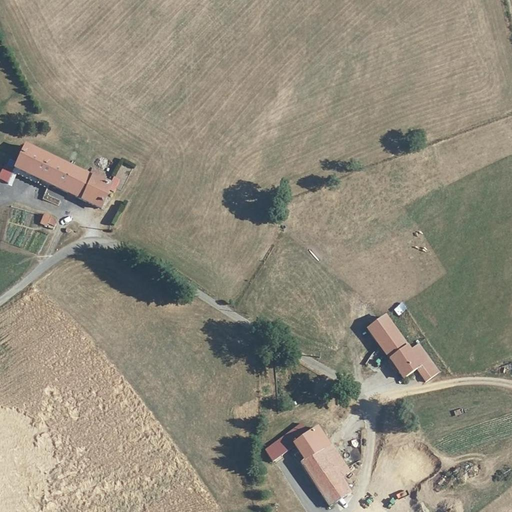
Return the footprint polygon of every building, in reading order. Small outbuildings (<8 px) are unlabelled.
[(73,159),(53,147),(28,132),(23,144),(18,156),(16,162),(48,180),(49,176),(63,184),(80,195),(92,170),(88,168),(73,159)] [(96,207),(109,168),(91,159),(88,168),(92,170),(80,195),(96,207)] [(0,179),(8,183),(14,169),(4,165),(0,175),(0,179)] [(56,204),(62,193),(51,188),(45,199),(56,204)] [(36,230),(41,216),(17,208),(13,222),(36,230)] [(44,214),(41,224),(54,229),(58,218),(44,214)] [(45,243),(47,235),(38,233),(36,240),(45,243)] [(394,308),(397,315),(407,311),(404,303),(394,308)] [(401,371),(405,370),(401,362),(398,359),(389,344),(369,312),(354,322),(349,325),(384,374),(397,364),(401,371)] [(398,359),(408,352),(398,338),(389,344),(398,359)] [(401,362),(410,356),(408,352),(398,359),(401,362)] [(405,370),(419,369),(410,356),(401,362),(405,370)] [(252,453),(261,447),(278,437),(291,429),(289,428),(286,423),(283,417),(245,441),(252,453)] [(282,455),(308,499),(332,488),(323,471),(330,465),(306,431),(310,427),(303,419),(298,422),(289,428),(291,429),(278,437),(287,452),(282,455)]
